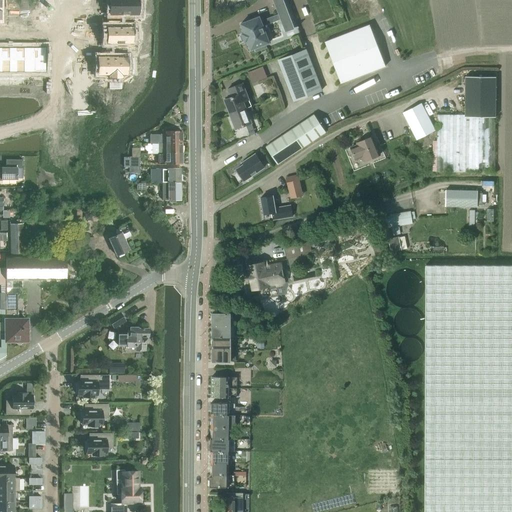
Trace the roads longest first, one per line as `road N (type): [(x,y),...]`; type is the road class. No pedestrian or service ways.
road 1 (tertiary): [(194,0),(193,275)]
road 2 (tertiary): [(193,275),(187,511)]
road 3 (residential): [(52,511),(50,342)]
road 4 (unclassified): [(50,342),(156,278),(193,275)]
road 5 (residential): [(0,132),(51,111),(61,36)]
